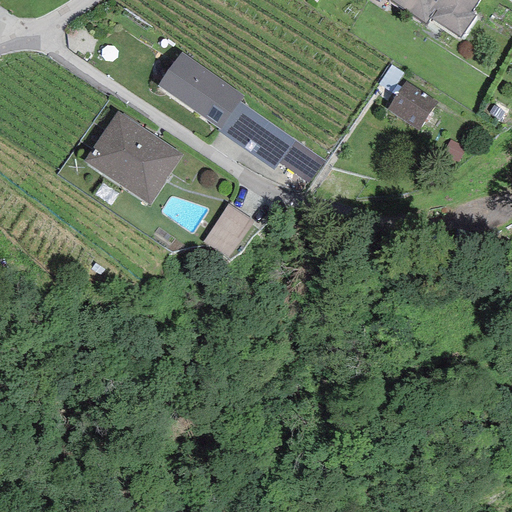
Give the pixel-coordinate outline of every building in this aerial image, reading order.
[(479,0),(388,0),(387,2),(425,27),(430,20),(460,40),(474,18),(469,15),(479,0)] [(243,99),(181,56),(158,89),(220,132),(240,104),(243,99)] [(404,75),(391,67),(376,88),(389,97),(404,75)] [(407,84),(387,112),(419,133),(438,105),(407,84)] [(295,141),(240,104),(220,132),(218,133),(273,172),(278,165),(295,141)] [(182,157),(117,114),(84,164),(149,207),(182,157)] [(325,162),(295,141),(278,165),(308,186),(325,162)] [(254,222),(227,206),(203,243),(235,259),(254,222)]
